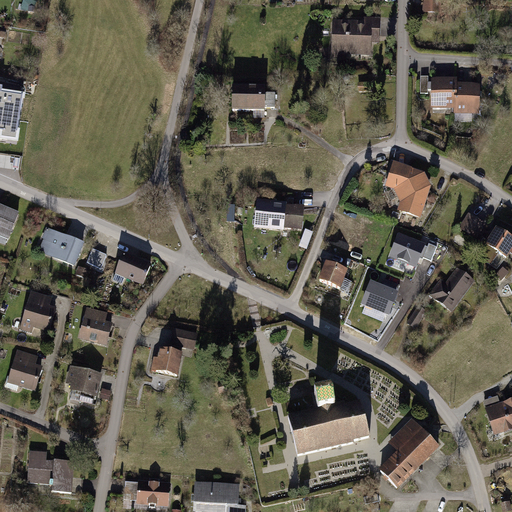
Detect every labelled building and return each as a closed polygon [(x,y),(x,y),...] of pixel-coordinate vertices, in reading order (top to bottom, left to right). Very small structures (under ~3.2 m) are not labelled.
[(442,0),(423,0),(424,16),(442,16),(442,0)] [(355,24),(335,24),(333,58),(374,60),(374,42),(383,43),(384,19),(355,18),(355,24)] [(422,78),(422,95),(431,95),(432,78),(422,78)] [(462,82),(434,81),(433,109),(457,110),(457,115),(482,116),(483,86),(462,86),(462,82)] [(266,91),(234,91),(235,116),(267,115),(266,91)] [(19,100),(0,97),(0,153),(12,155),(19,100)] [(386,187),(397,191),(386,196),(393,209),(403,204),(400,213),(423,221),(435,189),(429,176),(394,163),(386,187)] [(258,201),(256,228),(284,231),(284,229),(302,230),(304,208),(286,206),(286,204),(258,201)] [(22,215),(0,206),(0,235),(12,240),(22,215)] [(491,230),(469,212),(456,227),(476,243),(482,235),(485,238),(491,230)] [(87,246),(48,230),(38,254),(77,270),(87,246)] [(511,236),(501,230),(490,248),(511,260),(511,236)] [(399,233),(389,258),(416,269),(426,244),(399,233)] [(153,267),(125,257),(118,277),(146,287),(153,267)] [(351,274),(328,264),(322,281),(348,292),(352,282),(348,280),(351,274)] [(431,299),(454,315),(476,283),(459,271),(449,286),(443,282),(431,299)] [(56,298),(33,292),(22,332),(38,336),(39,332),(52,335),(59,310),(53,308),(56,298)] [(86,325),(82,341),(112,349),(118,326),(108,324),(110,315),(88,309),(84,324),(86,325)] [(427,317),(419,311),(409,327),(417,332),(427,317)] [(200,336),(175,331),(172,347),(197,351),(200,336)] [(157,360),(154,374),(180,379),(185,355),(164,351),(162,361),(157,360)] [(41,358),(20,352),(11,385),(40,393),(47,370),(39,367),(41,358)] [(106,378),(72,369),(68,386),(73,388),(71,397),(73,398),(72,403),(81,406),(82,401),(98,405),(106,378)] [(227,384),(219,386),(221,395),(229,393),(227,384)] [(319,412),(288,420),(297,459),(371,442),(361,403),(337,408),(333,389),(315,393),(319,412)] [(501,398),(485,403),(497,438),(511,432),(511,402),(503,405),(501,398)] [(381,473),(400,492),(442,452),(414,423),(393,444),(402,454),(381,473)] [(51,454),(32,453),(31,484),(59,485),(59,493),(76,493),(77,464),(51,463),(51,454)] [(172,485),(129,482),(128,496),(135,497),(135,503),(141,504),(141,505),(160,507),(160,509),(171,510),(172,485)] [(247,511),(248,508),(245,508),(241,487),(197,483),(194,511),(247,511)]
